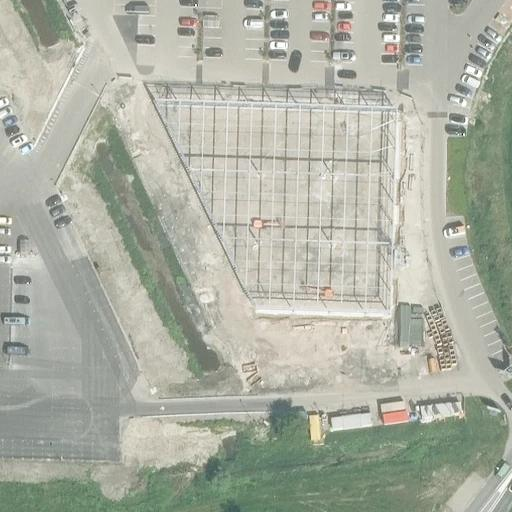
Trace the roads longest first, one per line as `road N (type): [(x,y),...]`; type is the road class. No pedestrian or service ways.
road 1 (unknown): [(366,78),(356,403)]
road 2 (unknown): [(294,76),(271,378)]
road 3 (unknown): [(230,75),(224,285)]
